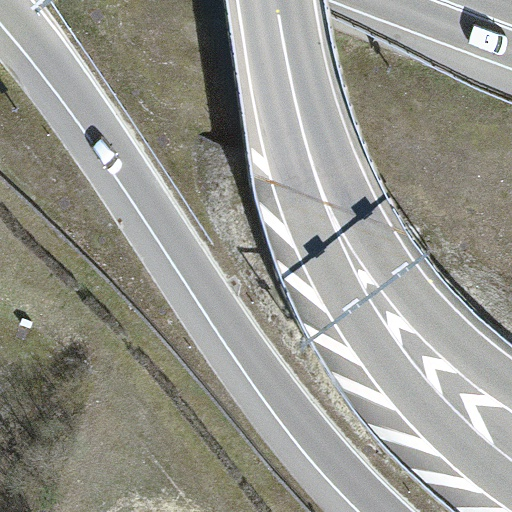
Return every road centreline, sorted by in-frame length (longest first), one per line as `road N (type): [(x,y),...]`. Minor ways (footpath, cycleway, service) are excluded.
road 1 (trunk): [(0,13),(61,88),(264,384),(372,511)]
road 2 (trunk): [(279,16),(299,188),(349,314),(424,417),(511,494)]
road 3 (trunk): [(279,16),(329,157),(375,251),(420,312),(511,390)]
